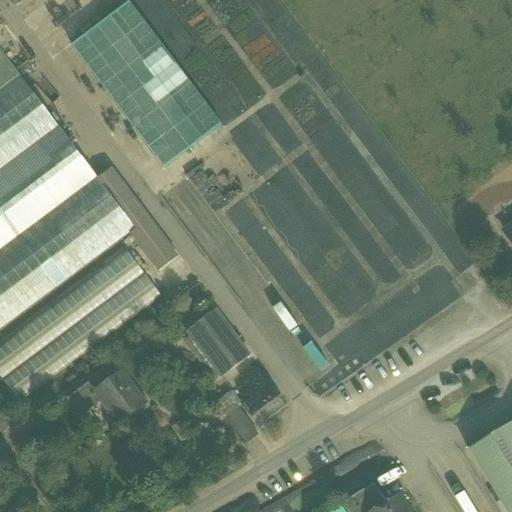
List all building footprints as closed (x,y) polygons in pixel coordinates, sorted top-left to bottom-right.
[(70,46),(164,169),(221,126),(128,3),(70,46)] [(0,50),(0,328),(128,233),(133,229),(97,180),(0,50)] [(112,168),(97,180),(133,229),(128,233),(159,274),(180,258),(112,168)] [(0,347),(0,377),(20,404),(161,298),(126,252),(0,347)] [(217,310),(185,333),(220,381),(252,357),(217,310)] [(122,372),(94,393),(88,385),(67,401),(79,418),(100,402),(118,426),(147,405),(122,372)] [(231,392),(214,404),(224,418),(238,408),(241,405),(231,392)] [(259,436),(238,408),(224,418),(244,447),(259,436)] [(511,511),(511,423),(468,451),(505,511),(511,511)] [(373,486),(342,505),(347,511),(376,511),(386,506),(373,486)] [(405,511),(398,499),(386,506),(376,511),(405,511)]
